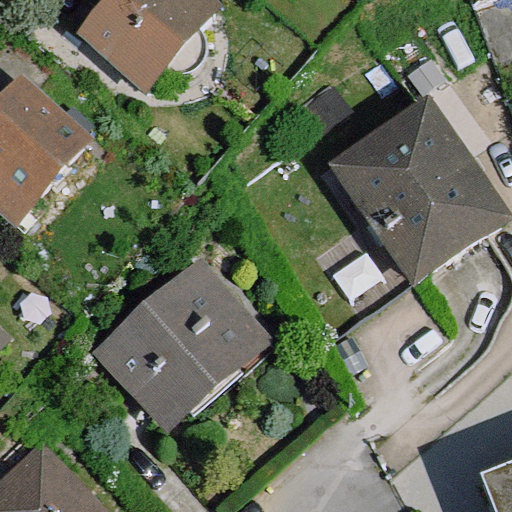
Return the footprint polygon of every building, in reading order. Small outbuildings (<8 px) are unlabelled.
[(195,0),(133,0),(92,48),(149,97),(217,19),(195,0)] [(27,95),(0,125),(0,176),(6,181),(0,188),(0,211),(20,230),(90,152),(27,95)] [(432,126),(346,186),(424,296),(509,236),(432,126)] [(267,351),(203,280),(109,365),(173,436),(267,351)] [(0,336),(0,353),(9,344),(0,336)] [(92,511),(44,460),(0,500),(0,511),(92,511)] [(511,511),(511,483),(478,496),(484,511),(511,511)]
